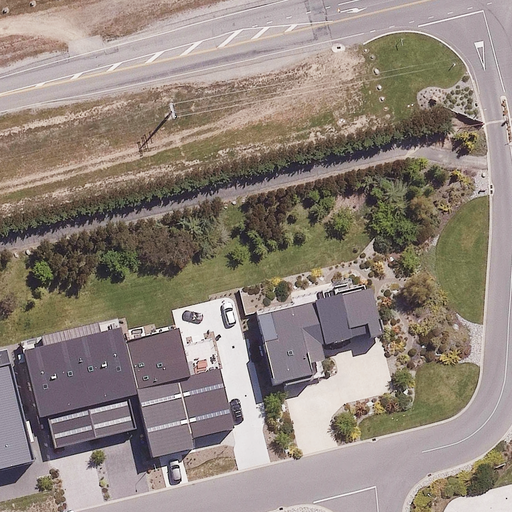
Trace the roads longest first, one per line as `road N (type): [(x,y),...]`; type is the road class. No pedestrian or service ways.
road 1 (residential): [(0,96),(408,0)]
road 2 (residential): [(369,463),(455,443),(492,413),(503,387),(511,271)]
road 3 (residential): [(174,511),(369,463)]
road 4 (residential): [(511,150),(480,0)]
